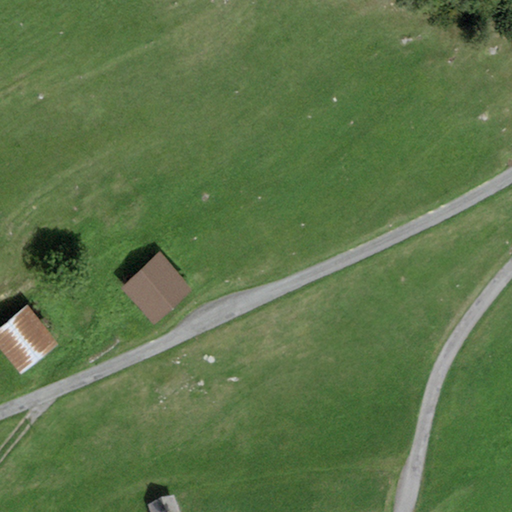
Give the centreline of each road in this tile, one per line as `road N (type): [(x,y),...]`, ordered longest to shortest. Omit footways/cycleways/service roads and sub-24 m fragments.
road 1 (residential): [(511,175),(415,228),(0,411)]
road 2 (residential): [(403,511),(446,357),(511,268)]
